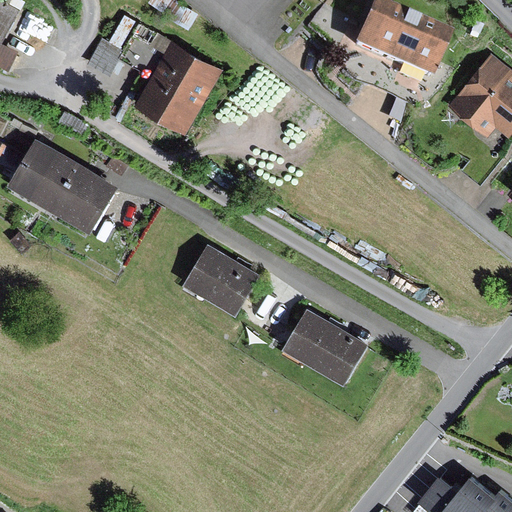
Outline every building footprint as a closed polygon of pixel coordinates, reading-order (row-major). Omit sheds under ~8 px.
[(0,0),(0,62),(13,69),(23,48),(6,41),(23,9),(7,0),(0,0)] [(454,29),(387,0),(373,0),(357,42),(435,75),(454,29)] [(226,68),(141,21),(126,49),(122,56),(154,73),(138,101),(191,130),(226,68)] [(115,73),(122,56),(126,49),(104,37),(90,62),(115,73)] [(511,135),(511,66),(494,51),(452,103),(491,135),(499,126),(511,135)] [(124,182),(41,134),(12,182),(96,230),(124,182)] [(263,272),(211,242),(188,282),(241,312),(263,272)] [(372,341),(310,305),(287,346),(347,383),(372,341)] [(463,487),(442,472),(422,498),(439,511),(485,511),(501,491),(476,472),(463,487)] [(501,491),(485,511),(511,511),(511,491),(505,486),(501,491)] [(15,511),(0,502),(0,511),(15,511)]
